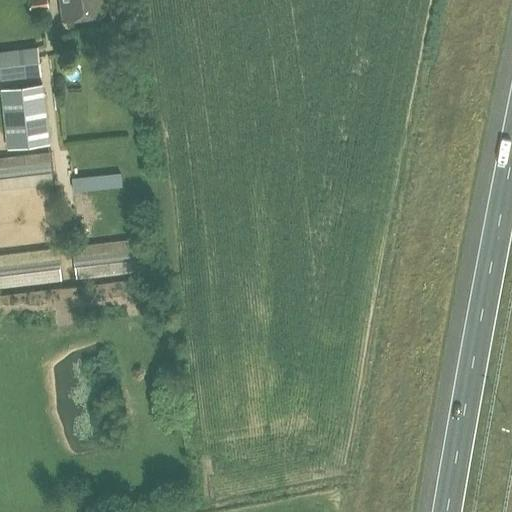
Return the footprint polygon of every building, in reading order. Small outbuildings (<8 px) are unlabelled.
[(48,0),(28,0),(30,9),(49,7),(48,0)] [(60,0),(63,18),(108,12),(106,0),(60,0)] [(39,45),(0,49),(0,79),(42,74),(39,45)] [(50,144),(44,82),(0,87),(0,90),(7,149),(50,144)] [(0,188),(53,182),(49,150),(0,156),(0,188)] [(73,246),(75,266),(144,258),(142,238),(73,246)] [(59,247),(0,253),(0,283),(62,276),(59,247)]
